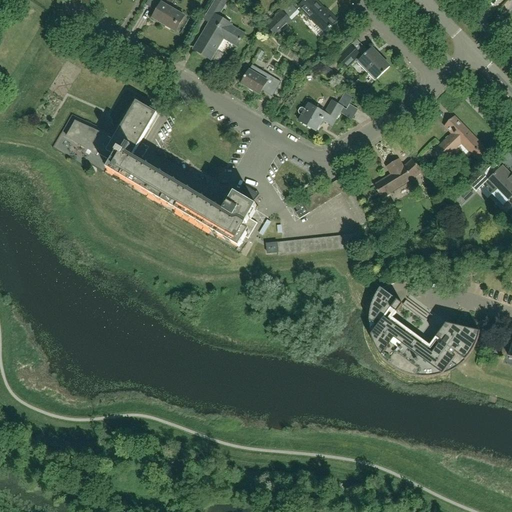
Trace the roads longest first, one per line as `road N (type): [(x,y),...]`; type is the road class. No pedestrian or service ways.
road 1 (residential): [(273,136),(317,163),(436,83)]
road 2 (residential): [(70,0),(75,12),(185,85)]
